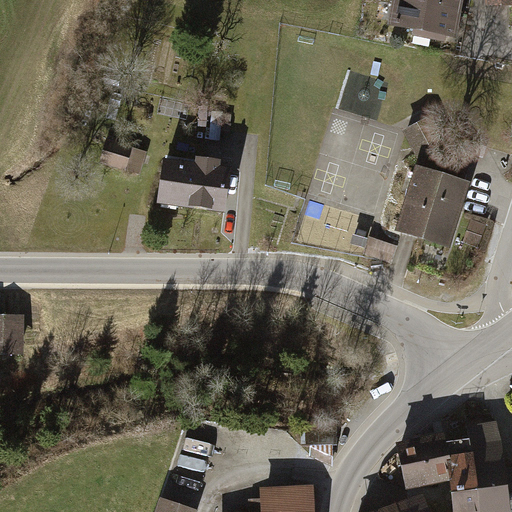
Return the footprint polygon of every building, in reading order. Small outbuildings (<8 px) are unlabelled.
[(400,0),(390,0),(385,24),(454,38),(460,12),(400,0)] [(400,0),(460,12),(462,0),(400,0)] [(180,104),(150,100),(147,118),(177,123),(180,104)] [(462,197),(466,185),(460,183),(464,166),(454,163),(442,140),(431,119),(406,132),(423,164),(422,171),(418,170),(399,231),(447,246),(462,197)] [(125,148),(99,140),(91,165),(117,173),(125,148)] [(175,168),(141,165),(137,209),(213,215),(217,173),(198,171),(199,163),(176,161),(175,168)] [(487,223),(471,219),(464,243),(480,247),(487,223)] [(393,247),(371,240),(367,252),(389,259),(393,247)] [(382,261),(370,262),(371,270),(383,269),(382,261)] [(25,315),(0,314),(0,354),(24,354),(25,315)] [(335,459),(336,426),(309,425),(309,459),(335,459)] [(471,430),(474,455),(482,511),(511,511),(511,470),(498,472),(492,427),(471,430)] [(443,436),(400,446),(409,489),(452,479),(448,459),(443,436)] [(448,459),(452,479),(456,511),(482,511),(474,455),(448,459)] [(313,511),(313,491),(264,493),(264,511),(313,511)] [(422,493),(369,511),(431,511),(428,502),(425,503),(422,493)] [(193,511),(161,501),(156,511),(193,511)]
